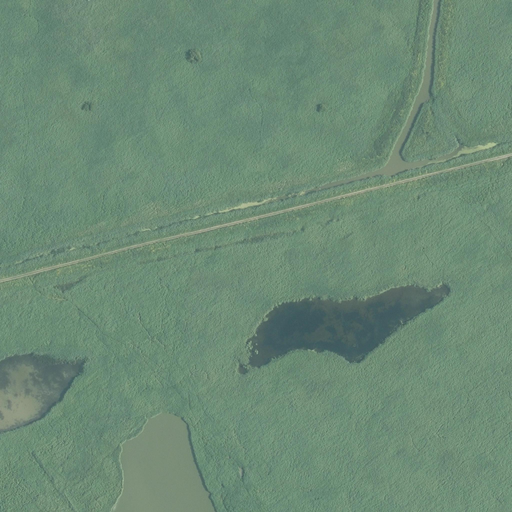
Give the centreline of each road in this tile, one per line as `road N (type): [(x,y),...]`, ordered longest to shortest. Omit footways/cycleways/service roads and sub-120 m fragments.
road 1 (track): [(25,274),(511,155)]
road 2 (track): [(0,281),(25,274),(71,302),(183,395),(243,459)]
